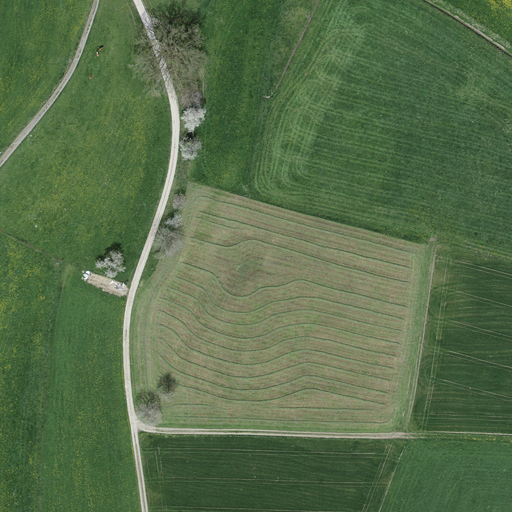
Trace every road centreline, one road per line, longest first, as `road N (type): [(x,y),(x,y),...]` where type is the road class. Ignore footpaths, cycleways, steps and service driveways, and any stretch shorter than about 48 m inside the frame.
road 1 (track): [(144,511),(126,364),(128,307),(175,157),(175,98),(139,0)]
road 2 (track): [(99,0),(75,66),(0,166)]
